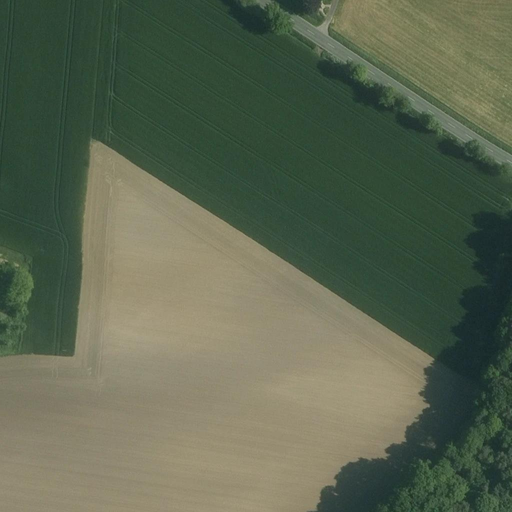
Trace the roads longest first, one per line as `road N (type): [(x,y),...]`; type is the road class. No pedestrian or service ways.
road 1 (secondary): [(260,0),(511,164)]
road 2 (track): [(381,511),(433,473),(495,358),(511,298)]
